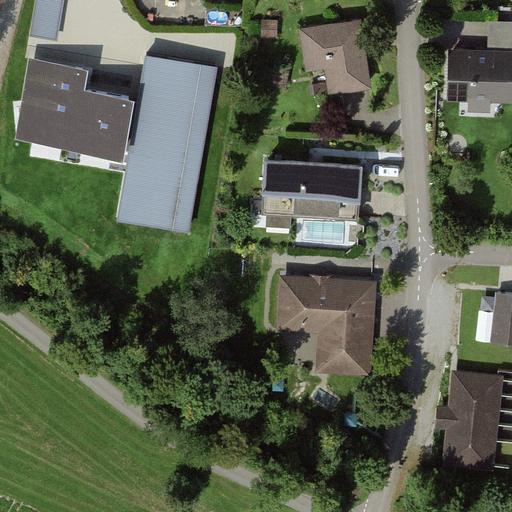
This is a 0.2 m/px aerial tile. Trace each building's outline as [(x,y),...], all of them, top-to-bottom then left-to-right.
[(63,0),(37,0),(32,31),(57,36),(63,0)] [(361,20),(304,29),(308,55),(326,52),(331,89),(371,83),(361,20)] [(453,52),(452,94),(510,96),(511,54),(511,24),(492,24),(491,53),(453,52)] [(219,59),(147,47),(120,214),(193,225),(219,59)] [(91,58),(31,49),(19,131),(125,146),(134,82),(88,75),(91,58)] [(361,165),(268,160),(265,210),(358,216),(361,165)] [(373,283),(285,277),(282,324),(323,327),(320,365),(367,368),(373,283)] [(511,288),(496,287),(491,340),(511,342),(511,288)] [(491,463),(500,377),(457,373),(448,459),(491,463)]
